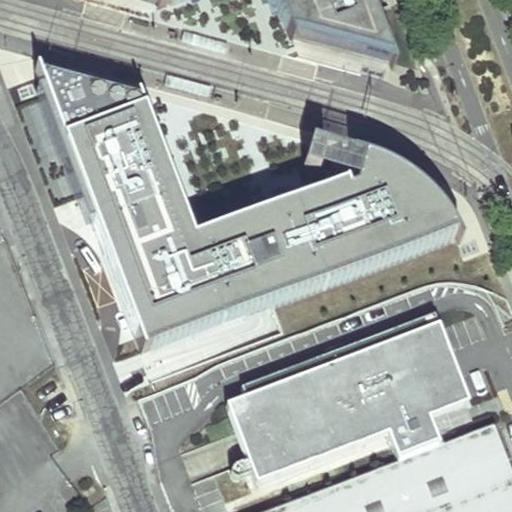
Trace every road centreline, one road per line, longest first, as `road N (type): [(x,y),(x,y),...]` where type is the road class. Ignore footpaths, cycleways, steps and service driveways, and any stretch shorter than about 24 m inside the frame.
road 1 (unclassified): [(0,159),(141,511)]
road 2 (residential): [(430,0),(511,213)]
